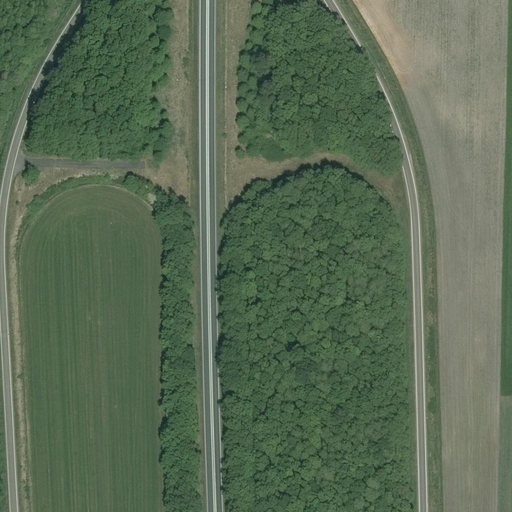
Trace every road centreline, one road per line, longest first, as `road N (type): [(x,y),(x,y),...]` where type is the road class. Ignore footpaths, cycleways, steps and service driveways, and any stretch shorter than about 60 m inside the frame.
road 1 (trunk): [(89,0),(27,106),(5,196),(14,511)]
road 2 (trunk): [(423,511),(410,179),(377,85),(328,0)]
road 3 (trunk): [(215,511),(208,0)]
